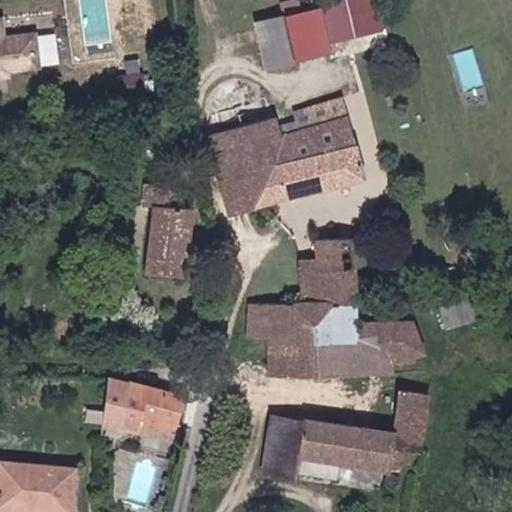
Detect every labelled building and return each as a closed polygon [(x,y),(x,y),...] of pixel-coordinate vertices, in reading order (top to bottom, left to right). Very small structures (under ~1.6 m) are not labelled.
[(373,0),(332,0),(254,19),(267,74),(385,45),(373,0)] [(42,65),(39,34),(8,37),(6,18),(0,18),(0,74),(12,74),(11,68),(42,65)] [(146,72),(119,72),(120,91),(146,91),(146,72)] [(274,118),(204,138),(216,179),(227,217),(266,206),(368,177),(346,100),(301,113),(305,125),(279,132),(274,118)] [(205,191),(145,186),(138,268),(159,270),(171,271),(170,280),(184,282),(188,236),(201,237),(205,191)] [(323,277),(306,277),(311,309),(256,314),(254,334),(254,344),(267,344),(268,373),(383,378),(383,363),(409,364),(412,366),(412,331),(357,332),(355,305),(349,251),(322,253),(323,277)] [(489,295),(439,300),(441,315),(491,311),(489,295)] [(170,433),(179,389),(111,379),(104,423),(170,433)] [(297,474),(299,454),(385,462),(385,454),(398,455),(399,443),(415,445),(421,393),(392,391),(390,420),(302,414),(268,412),(264,472),(297,474)] [(0,463),(0,501),(37,504),(37,509),(70,511),(74,471),(0,463)]
